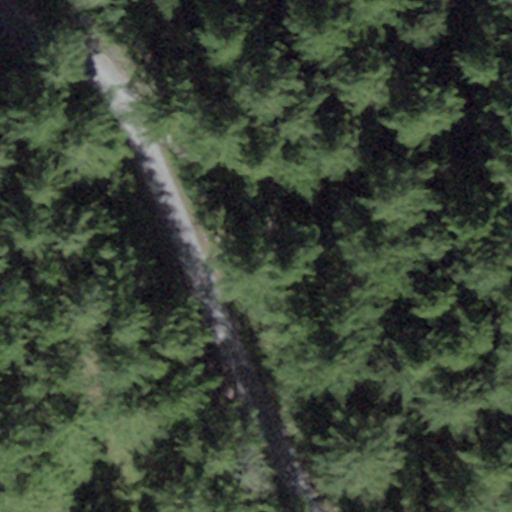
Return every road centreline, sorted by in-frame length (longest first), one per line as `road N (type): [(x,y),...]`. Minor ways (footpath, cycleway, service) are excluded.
road 1 (track): [(249,378),(126,128),(0,3)]
road 2 (track): [(306,511),(249,378)]
